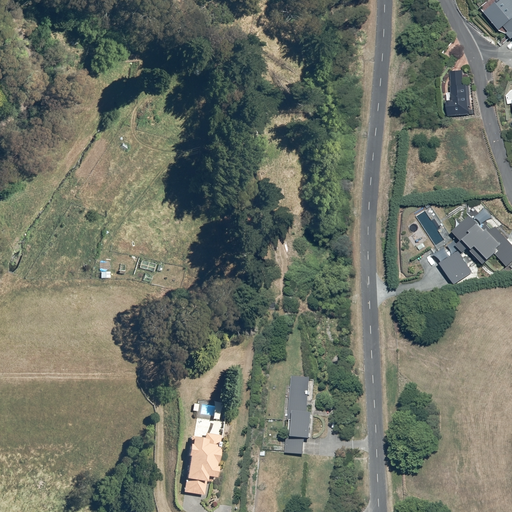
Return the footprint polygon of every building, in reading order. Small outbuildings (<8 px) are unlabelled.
[(511,39),(511,0),(488,0),(479,8),(499,31),(504,27),(508,31),(506,33),(511,39)] [(464,71),(449,72),(450,93),(446,93),(446,104),(441,104),(441,116),(472,116),(471,85),(464,85),(464,71)] [(511,262),(511,243),(485,206),(476,213),(451,231),(456,238),(431,257),(436,265),(432,268),(447,289),(495,254),(505,268),(511,262)] [(286,439),(285,454),(302,456),(304,441),(309,441),(314,380),(292,378),(288,417),(292,417),(290,439),(286,439)] [(186,460),(182,495),(204,497),(205,480),(214,481),(219,437),(204,435),(204,439),(190,437),(189,447),(186,447),(185,459),(186,460)]
